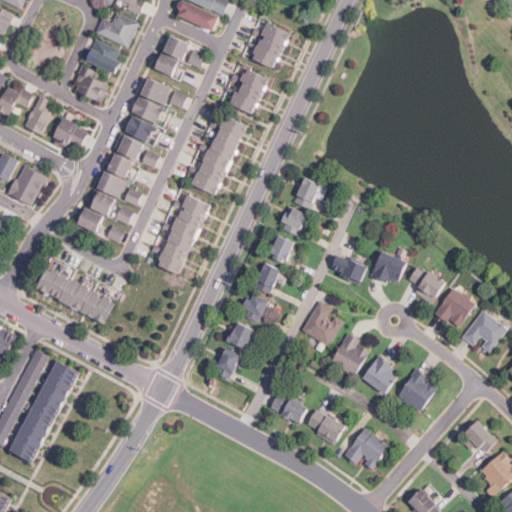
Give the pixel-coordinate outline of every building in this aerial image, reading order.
[(27,0),(4,0),(24,8),(27,0)] [(120,0),(118,5),(142,15),(148,0),(120,0)] [(231,0),(187,0),(181,15),(217,30),(224,14),(226,15),(231,0)] [(18,14),(0,5),(0,30),(8,34),(18,14)] [(141,22),(118,12),(114,22),(105,18),(98,33),(130,47),(141,22)] [(294,32),(271,22),(255,57),(278,68),(294,32)] [(157,52),(176,61),(185,42),(166,33),(157,52)] [(176,33),(169,49),(190,58),(197,41),(176,33)] [(118,73),(127,52),(98,39),(89,60),(118,73)] [(196,49),(190,61),(204,67),(209,54),(196,49)] [(167,51),(160,67),(180,76),(186,59),(167,51)] [(173,59),(154,53),(148,69),(167,76),(173,59)] [(94,76),(97,70),(86,64),(75,88),(104,101),(111,84),(94,76)] [(273,77),(250,67),(234,103),(257,113),(273,77)] [(0,90),(10,76),(0,69),(0,90)] [(155,76),(147,93),(170,104),(177,86),(155,76)] [(0,106),(0,108),(14,115),(20,103),(30,108),(36,94),(12,83),(0,106)] [(185,95),(172,89),(166,102),(179,108),(185,95)] [(179,89),(173,102),(186,107),(191,94),(179,89)] [(46,110),(52,100),(43,95),(27,124),(46,134),(56,115),(46,110)] [(144,95),(137,112),(160,122),(167,105),(144,95)] [(137,114),(130,131),(150,140),(157,122),(137,114)] [(220,195),(251,124),(228,114),(197,185),(220,195)] [(84,148),(92,128),(65,117),(57,137),(84,148)] [(131,133),(124,150),(143,158),(149,141),(131,133)] [(150,149),(144,161),(158,167),(164,155),(150,149)] [(0,180),(10,185),(22,160),(7,152),(0,166),(0,180)] [(121,152),(114,169),(131,177),(139,160),(121,152)] [(50,176),(27,164),(12,192),(35,205),(50,176)] [(111,170),(104,186),(123,196),(131,180),(111,170)] [(295,200),(312,209),(325,185),(308,176),(295,200)] [(134,188),(128,199),(140,205),(146,192),(134,188)] [(105,189),(97,206),(114,215),(122,198),(105,189)] [(83,208),(102,216),(109,198),(91,191),(83,208)] [(184,274),(214,204),(191,194),(160,264),(184,274)] [(282,226),(300,236),(312,216),(293,205),(282,226)] [(91,206),(83,222),(102,231),(110,215),(91,206)] [(119,218),(129,223),(134,213),(124,207),(119,218)] [(96,214),(76,209),(72,226),(91,231),(96,214)] [(115,224),(109,237),(123,243),(129,230),(115,224)] [(298,243),(281,235),(271,255),(289,263),(298,243)] [(399,286),(411,261),(386,250),(375,274),(399,286)] [(333,270),(364,283),(371,267),(341,254),(333,270)] [(284,270),(268,262),(257,286),(273,294),(284,270)] [(412,278),(422,285),(418,292),(435,304),(449,282),(421,264),(412,278)] [(53,269),(42,288),(54,295),(56,294),(66,299),(66,300),(112,324),(122,305),(118,302),(119,300),(111,295),(109,299),(106,297),(108,295),(100,291),(99,292),(96,290),(97,288),(88,284),(88,285),(79,280),(78,282),(66,275),(66,273),(60,269),(58,272),(53,269)] [(478,301),(454,287),(438,314),(462,328),(478,301)] [(261,323),(272,301),(254,292),(243,314),(261,323)] [(304,329),(331,346),(348,318),(322,302),(304,329)] [(479,347),(480,345),(491,353),(510,328),(485,309),(465,336),(479,347)] [(258,330),(239,321),(230,340),(249,349),(258,330)] [(0,325),(15,334),(3,357),(0,355),(0,325)] [(334,361),(358,375),(374,347),(350,333),(334,361)] [(236,352),(220,345),(209,371),(226,377),(236,352)] [(246,356),(231,347),(217,371),(232,379),(246,356)] [(0,417),(36,349),(48,355),(2,445),(0,443),(0,417)] [(389,394),(404,371),(380,356),(366,379),(389,394)] [(54,358),(79,371),(31,462),(6,449),(10,442),(11,443),(51,367),(50,366),(54,358)] [(443,389),(421,369),(400,393),(422,412),(443,389)] [(305,423),(312,407),(279,393),(273,409),(305,423)] [(339,444),(349,427),(320,409),(309,426),(339,444)] [(500,441),(481,420),(468,433),(487,453),(500,441)] [(360,464),(364,459),(377,468),(394,445),(367,427),(348,455),(360,464)] [(488,489),(493,496),(511,482),(511,454),(509,450),(482,469),(494,485),(488,489)] [(0,511),(0,489),(16,497),(8,511),(0,511)] [(440,511),(444,508),(424,489),(412,503),(422,511),(440,511)] [(511,511),(511,493),(502,502),(510,511),(511,511)]
